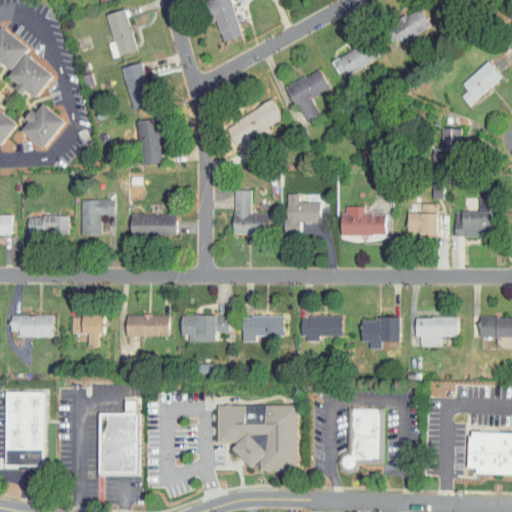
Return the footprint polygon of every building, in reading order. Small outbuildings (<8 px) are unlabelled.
[(201,0),(212,37),(233,30),(223,0),(201,0)] [(422,20),(412,2),(386,17),(397,34),(422,20)] [(104,36),(99,38),(103,52),(128,45),(116,4),(97,9),(104,36)] [(21,44),(0,26),(0,64),(2,67),(21,44)] [(328,67),(336,64),(338,67),(368,53),(360,35),(322,54),(328,67)] [(10,82),(29,94),(45,68),(16,50),(2,73),(12,79),(10,82)] [(113,62),(124,104),(144,98),(133,56),(113,62)] [(457,85),(452,89),(458,98),(493,73),(481,56),(451,76),(457,85)] [(301,92),(321,82),(311,63),(277,80),(297,118),(311,111),(301,92)] [(228,138),(274,114),(265,95),(218,118),(228,138)] [(14,126),(36,143),(57,117),(34,98),(20,115),(21,116),(14,126)] [(0,130),(10,118),(0,110),(0,130)] [(151,157),(149,113),(130,115),(132,158),(151,157)] [(453,123),(433,122),(432,143),(423,143),(423,157),(451,159),(453,123)] [(241,184),(225,184),(225,228),(261,228),(262,208),(241,208),(241,184)] [(289,196),(289,188),(276,188),(277,228),(291,228),(291,217),(312,216),(311,196),(289,196)] [(446,206),(445,230),(474,231),(474,227),(484,227),(485,193),(469,193),(469,207),(446,206)] [(105,194),(71,194),(72,230),(91,229),(91,209),(105,209),(105,194)] [(429,230),(429,198),(412,198),(412,207),(399,207),(399,226),(408,226),(408,231),(429,230)] [(355,208),(355,201),(333,201),(333,229),(376,230),(377,209),(355,208)] [(122,229),(167,230),(167,209),(122,209),(122,229)] [(19,210),(18,229),(58,229),(59,211),(19,210)] [(161,329),(161,307),(117,308),(118,329),(161,329)] [(63,326),(79,326),(79,340),(90,340),(89,327),(97,326),(97,308),(63,309),(63,326)] [(180,334),(207,335),(207,325),(219,326),(219,309),(173,308),(172,327),(180,327),(180,334)] [(275,309),(234,309),(233,334),(247,335),(247,328),(275,329),(275,309)] [(334,310),(294,310),(294,334),(310,334),(310,328),(333,329),(334,310)] [(406,310),(407,330),(411,330),(411,340),(431,339),(431,330),(450,330),(450,310),(406,310)] [(471,329),(507,330),(508,310),(471,310),(471,329)] [(372,334),(391,334),(392,312),(353,311),(353,335),(361,335),(361,341),(372,342),(372,334)] [(14,314),(13,330),(22,330),(22,335),(56,335),(56,314),(14,314)] [(75,332),(90,331),(91,346),(101,345),(101,332),(109,332),(108,314),(74,315),(75,332)] [(46,466),(47,391),(8,391),(7,465),(46,466)] [(101,412),(101,474),(139,474),(140,400),(127,399),(127,412),(101,412)] [(219,440),(237,440),(237,450),(247,450),(247,463),(261,463),(261,469),(297,469),(297,403),(218,404),(219,440)] [(350,451),(341,451),(341,470),(361,470),(361,463),(386,463),(386,407),(350,407),(350,451)] [(511,474),(511,431),(471,431),(471,468),(479,468),(479,474),(511,474)]
